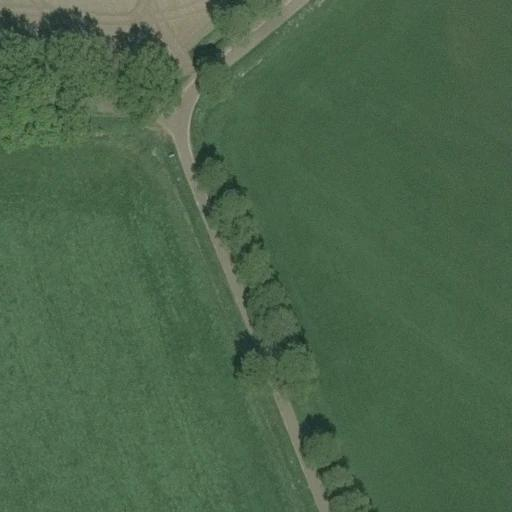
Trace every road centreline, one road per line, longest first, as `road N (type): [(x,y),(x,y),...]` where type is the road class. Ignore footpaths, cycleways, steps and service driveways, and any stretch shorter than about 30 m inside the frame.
road 1 (unclassified): [(325,511),(183,149),(181,109)]
road 2 (unclassified): [(0,92),(181,109)]
road 3 (unclassified): [(181,109),(199,83),(299,0)]
